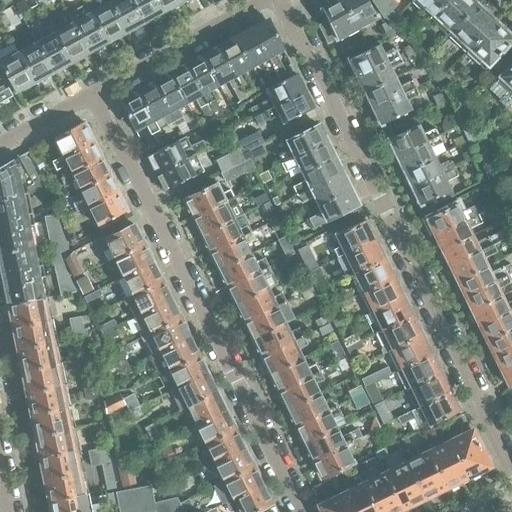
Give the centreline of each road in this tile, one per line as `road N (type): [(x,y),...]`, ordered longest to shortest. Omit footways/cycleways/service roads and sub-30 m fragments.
road 1 (residential): [(511,464),(281,0)]
road 2 (residential): [(297,511),(93,100)]
road 3 (residential): [(93,100),(272,0)]
